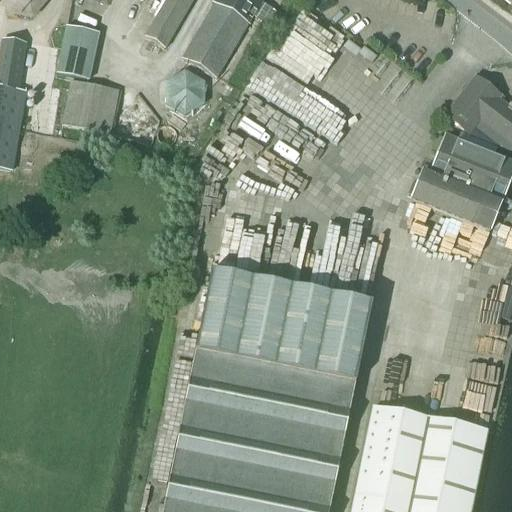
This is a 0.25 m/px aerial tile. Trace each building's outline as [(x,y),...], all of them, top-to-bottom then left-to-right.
[(32,21),(47,3),(46,0),(1,0),(8,17),(32,21)] [(164,53),(194,0),(167,0),(144,41),(164,53)] [(266,29),(275,15),(261,7),(264,0),(217,0),(181,63),(215,83),(252,21),(266,29)] [(511,0),(500,0),(511,9),(511,8),(511,0)] [(89,85),(99,39),(66,31),(55,78),(89,85)] [(0,171),(11,173),(24,95),(17,94),(25,47),(1,43),(0,50),(0,171)] [(184,121),(204,109),(204,85),(184,73),(164,85),(164,109),(184,121)] [(511,115),(495,103),(498,100),(475,83),(446,120),(469,138),(473,133),(507,159),(511,152),(511,115)] [(108,139),(117,94),(70,85),(61,129),(108,139)] [(498,209),(511,175),(511,166),(445,140),(431,175),(424,172),(421,178),(498,209)] [(487,237),(498,209),(421,178),(410,206),(487,237)] [(330,511),(371,310),(210,277),(161,511),(330,511)] [(469,511),(485,434),(372,411),(350,511),(469,511)]
